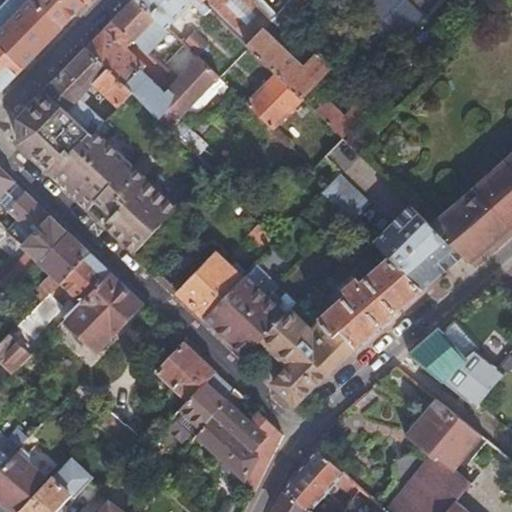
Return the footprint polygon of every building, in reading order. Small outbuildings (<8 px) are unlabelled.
[(28,0),(0,28),(0,47),(22,68),(43,46),(61,27),(36,2),(37,1),(36,0),(28,0)] [(36,2),(61,27),(74,13),(85,2),(82,0),(36,0),(37,1),(36,2)] [(131,92),(169,129),(219,78),(198,57),(197,56),(195,58),(181,72),(175,66),(169,73),(175,79),(163,92),(143,74),(147,71),(143,67),(144,66),(125,49),(133,40),(147,53),(168,31),(165,28),(167,27),(138,0),(132,0),(125,8),(98,36),(86,49),(131,92)] [(138,0),(167,27),(192,1),(205,14),(210,10),(199,0),(138,0)] [(276,75),(299,98),(301,99),(331,67),(317,53),(303,68),(264,31),(272,21),(278,15),(269,6),(262,0),(199,0),(210,10),(248,48),(276,75)] [(364,0),(406,39),(426,18),(407,0),(364,0)] [(278,15),(272,21),(283,31),(291,21),(281,11),(278,15)] [(195,58),(197,56),(207,46),(187,26),(175,38),(195,58)] [(398,55),(412,67),(423,55),(410,43),(398,55)] [(0,90),(22,68),(0,47),(0,90)] [(118,106),(131,92),(86,49),(66,69),(46,90),(93,133),(94,131),(104,120),(80,97),(94,83),(118,106)] [(198,57),(219,78),(227,69),(206,49),(198,57)] [(247,106),(271,129),(299,98),(276,75),(247,106)] [(139,250),(177,209),(94,131),(93,133),(46,90),(18,119),(20,143),(90,210),(98,201),(114,217),(109,222),(139,250)] [(314,112),(342,139),(368,112),(358,102),(343,118),(325,100),(314,112)] [(511,156),(433,226),(462,257),(467,263),(511,224),(511,156)] [(0,197),(15,181),(0,166),(0,197)] [(322,192),(323,194),(351,220),(369,203),(339,174),(322,192)] [(430,226),(409,206),(374,242),(392,259),(424,290),(442,275),(462,257),(433,226),(432,225),(430,226)] [(40,262),(69,232),(52,216),(28,241),(23,246),(28,250),(40,262)] [(60,282),(90,251),(79,241),(69,232),(40,262),(51,273),(4,321),(13,330),(19,324),(60,282)] [(246,275),(249,271),(222,245),(216,252),(243,278),(246,275)] [(28,250),(0,279),(0,281),(11,292),(40,262),(28,250)] [(81,302),(111,271),(98,259),(90,251),(60,282),(66,288),(81,302)] [(243,278),(216,252),(176,292),(204,318),(243,278)] [(424,290),(392,259),(362,285),(359,281),(347,291),(350,295),(341,303),(339,302),(321,318),(323,320),(321,322),(335,339),(343,332),(357,348),(390,320),(424,290)] [(249,271),(246,275),(243,278),(204,318),(210,324),(244,356),(259,340),(267,348),(298,316),(290,309),(287,311),(278,305),(273,310),(264,301),(278,286),(255,265),(249,271)] [(92,357),(144,303),(126,286),(111,271),(81,302),(66,318),(67,318),(59,326),(92,357)] [(26,330),(66,288),(60,282),(19,324),(26,330)] [(313,331),(298,316),(267,348),(285,365),(276,375),(276,382),(277,388),(296,406),(317,386),(343,361),(313,331)] [(335,339),(321,322),(313,331),(343,361),(349,356),(357,348),(343,332),(335,339)] [(440,329),(410,355),(444,382),(456,371),(467,380),(457,392),(476,408),(479,405),(505,374),(500,369),(495,375),(470,353),(470,342),(454,324),(443,323),(441,325),(440,329)] [(0,359),(13,371),(29,354),(9,335),(3,340),(0,343),(0,359)] [(207,381),(217,371),(186,342),(157,371),(189,401),(207,381)] [(180,411),(207,435),(220,421),(213,415),(227,399),(207,381),(189,401),(180,411)] [(241,393),(236,389),(227,399),(213,415),(220,421),(251,450),(266,435),(275,426),(264,415),(255,425),(252,423),(232,403),(241,393)] [(455,470),(462,460),(481,435),(436,399),(406,436),(430,455),(434,458),(436,456),(455,470)] [(203,439),(256,489),(285,435),(275,426),(266,435),(251,450),(220,421),(207,435),(203,439)] [(112,480),(132,458),(100,428),(92,436),(79,449),(112,480)] [(0,469),(22,447),(30,438),(20,429),(9,441),(0,432),(0,469)] [(22,447),(0,469),(0,498),(5,502),(8,504),(18,511),(20,511),(49,482),(31,465),(31,455),(22,447)] [(292,479),(286,491),(310,509),(312,511),(340,482),(357,498),(364,490),(315,447),(313,449),(316,451),(299,470),(292,479)] [(430,455),(427,459),(424,464),(427,467),(434,458),(430,455)] [(468,511),(457,501),(471,483),(455,470),(436,456),(434,458),(427,467),(393,511),(468,511)] [(20,511),(55,511),(73,493),(54,476),(49,482),(20,511)] [(313,511),(312,511),(310,509),(286,491),(275,511),(274,511),(313,511)] [(101,511),(125,511),(111,501),(101,511)]
